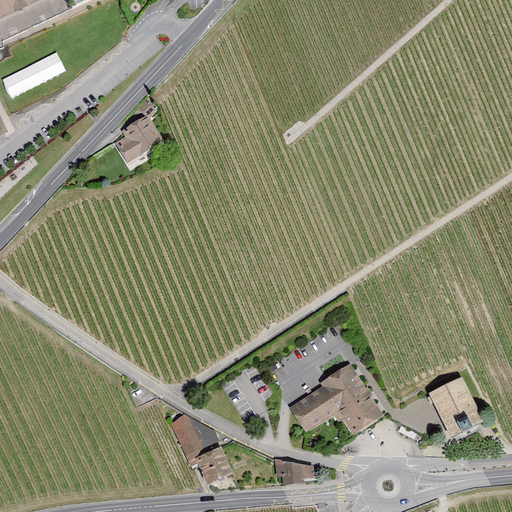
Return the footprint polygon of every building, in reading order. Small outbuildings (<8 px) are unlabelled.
[(53,0),(0,0),(0,33),(4,42),(61,16),(53,0)] [(70,0),(75,9),(93,0),(70,0)] [(14,98),(71,75),(63,55),(6,79),(14,98)] [(0,138),(10,134),(0,114),(0,138)] [(149,118),(126,133),(130,138),(118,146),(130,164),(165,143),(149,118)] [(354,369),(292,409),(310,436),(343,414),(357,436),(386,417),(354,369)] [(465,379),(433,396),(456,440),(488,424),(465,379)] [(186,417),(173,427),(194,469),(202,466),(211,486),(236,474),(217,433),(186,417)] [(317,480),(316,468),(278,461),(279,478),(285,478),(286,486),(307,485),(307,481),(317,480)]
